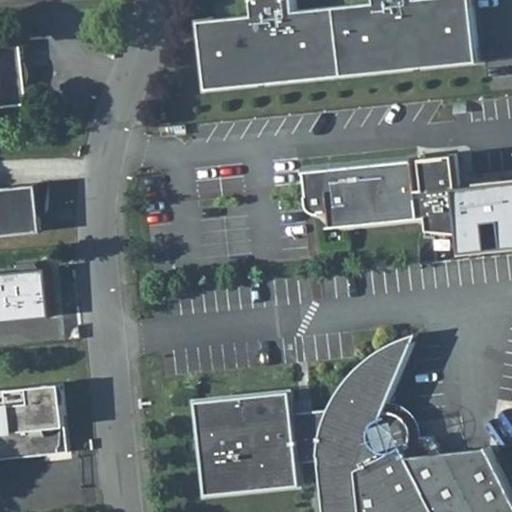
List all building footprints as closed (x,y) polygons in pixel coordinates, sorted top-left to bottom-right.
[(202,20),(209,88),(479,60),(473,0),(376,0),(377,2),(297,10),(295,0),(254,0),(256,14),(202,20)] [(23,41),(0,43),(0,105),(29,103),(27,86),(29,83),(30,80),(31,75),(31,71),(30,68),(29,66),(25,62),(23,41)] [(430,199),(431,204),(462,200),(461,185),(458,154),(449,155),(449,156),(425,159),(425,161),(429,198),(429,199),(430,199)] [(334,211),(336,226),(424,217),(422,199),(418,162),(418,159),(309,170),(309,176),(306,176),(308,192),(311,191),(313,205),(314,207),(316,210),(317,211),(319,212),(323,212),(334,211)] [(418,162),(422,199),(429,198),(425,161),(418,162)] [(462,200),(463,203),(464,202),(469,250),(511,245),(511,180),(482,184),(481,183),(461,185),(462,200)] [(0,186),(0,234),(44,230),(43,210),(48,210),(49,198),(42,199),(40,182),(0,186)] [(0,321),(53,317),(49,268),(38,269),(36,261),(22,263),(24,270),(0,271),(0,321)] [(511,511),(511,486),(491,445),(489,445),(489,446),(443,451),(435,434),(414,436),(414,433),(413,427),(411,423),(408,418),(405,415),(400,412),(393,410),(389,410),(420,333),(409,335),(397,339),(386,344),(376,351),(366,358),(356,368),(349,376),(341,388),(336,399),(333,408),(297,411),(295,388),(200,398),(210,494),(305,484),(302,461),(321,459),(326,511),(511,511)] [(64,443),(65,415),(67,414),(64,382),(0,388),(0,458),(44,454),(43,442),(50,442),(50,444),(51,445),(52,447),(53,448),(54,448),(56,449),(57,449),(58,449),(59,448),(60,448),(62,447),(64,445),(64,443)] [(43,442),(44,454),(61,452),(60,448),(59,448),(58,449),(57,449),(56,449),(54,448),(53,448),(52,447),(51,445),(50,444),(50,442),(43,442)]
